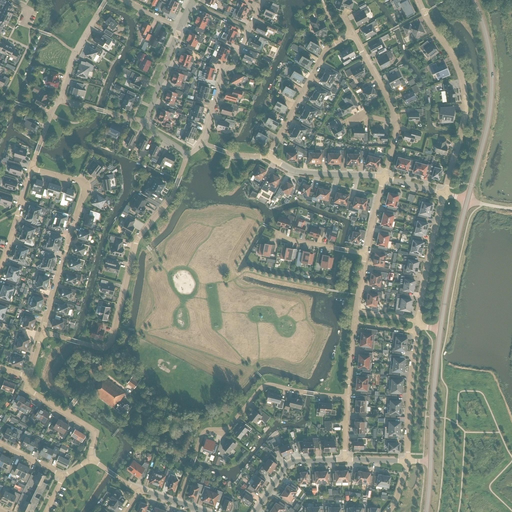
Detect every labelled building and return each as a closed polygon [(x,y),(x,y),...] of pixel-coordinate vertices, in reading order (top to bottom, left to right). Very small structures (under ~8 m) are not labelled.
[(2,0),(1,0),(0,2),(0,4),(3,6),(2,9),(4,10),(9,13),(11,10),(12,10),(13,8),(11,7),(12,5),(2,0)] [(168,5),(176,8),(179,3),(172,0),(166,0),(167,0),(169,2),(168,5)] [(215,3),(216,0),(215,0),(205,0),(205,1),(211,4),(210,7),(216,10),(218,7),(217,6),(217,5),(215,3)] [(346,0),(338,0),(338,1),(337,0),(336,1),(335,3),(336,4),(337,4),(336,8),(343,10),(344,8),(351,10),(353,3),(347,1),(346,0)] [(407,0),(403,2),(401,0),(394,0),(392,1),(396,10),(402,7),(407,16),(414,12),(409,4),(407,0)] [(238,10),(246,14),(249,9),(243,6),(244,4),(239,1),(237,6),(239,8),(238,10)] [(174,14),(176,8),(168,5),(167,8),(164,6),(162,11),(164,12),(166,10),(174,14)] [(269,11),(266,9),(263,15),(272,19),(275,14),(276,14),(278,9),(271,6),(269,11)] [(367,7),(361,10),(363,14),(354,19),(358,26),(368,20),(365,15),(370,12),(367,7)] [(0,12),(0,14),(10,20),(13,14),(9,13),(4,10),(3,13),(0,12)] [(244,19),(246,14),(238,10),(237,13),(233,12),(231,17),(237,19),(238,17),(244,19)] [(197,17),(196,20),(206,24),(209,25),(212,20),(208,19),(210,15),(203,12),(202,16),(200,15),(198,17),(197,17)] [(0,14),(0,17),(0,18),(0,21),(5,24),(8,25),(10,20),(0,14)] [(113,20),(110,17),(105,22),(108,26),(108,27),(107,27),(104,32),(111,37),(113,34),(113,33),(117,30),(118,31),(115,28),(118,25),(115,22),(115,21),(113,20)] [(328,31),(324,23),(321,25),(317,19),(311,22),(314,29),(313,29),(315,34),(315,35),(316,35),(316,36),(321,34),(322,37),(327,35),(325,32),(328,31)] [(204,29),(206,24),(196,20),(195,22),(196,23),(195,25),(197,26),(195,30),(203,34),(205,30),(204,29)] [(377,25),(375,21),(368,25),(370,27),(362,31),(364,35),(363,35),(366,40),(370,37),(370,36),(376,33),(373,28),(377,25)] [(147,34),(151,26),(144,23),(140,32),(144,34),(143,38),(148,40),(151,35),(147,34)] [(425,33),(420,23),(411,28),(410,25),(403,28),(407,34),(412,32),(415,38),(425,33)] [(229,28),(227,34),(236,38),(238,33),(235,31),(236,28),(227,24),(226,27),(229,28)] [(266,28),(259,25),(255,31),(265,36),(266,31),(273,34),(274,32),(276,27),(268,24),(266,28)] [(198,42),(201,43),(201,42),(202,43),(204,40),(203,39),(204,36),(203,35),(203,34),(195,30),(193,34),(191,33),(190,35),(189,35),(188,37),(198,42)] [(167,34),(160,31),(156,38),(153,37),(149,44),(155,47),(158,41),(162,43),(167,34)] [(236,38),(227,34),(224,32),(221,38),(221,37),(219,41),(225,43),(226,40),(233,43),(236,38)] [(103,38),(97,35),(94,41),(103,46),(105,43),(109,46),(113,39),(105,35),(103,38)] [(195,47),(198,42),(188,37),(186,40),(187,41),(186,43),(188,44),(187,48),(194,51),(196,47),(195,47)] [(267,40),(260,37),(258,41),(252,39),(249,45),(258,49),(261,43),(264,45),(265,44),(267,40)] [(319,41),(313,37),(307,39),(309,44),(306,48),(316,54),(318,51),(318,52),(320,49),(319,48),(320,47),(316,45),(319,41)] [(382,44),(380,41),(373,44),(373,45),(370,47),(370,48),(369,48),(370,50),(371,50),(373,53),(379,50),(381,53),(386,51),(384,46),(382,46),(381,45),(382,44)] [(430,45),(427,41),(419,47),(422,51),(424,50),(425,51),(423,53),(427,58),(430,57),(433,60),(437,57),(435,55),(439,52),(432,44),(430,45)] [(218,52),(227,56),(230,51),(223,48),(224,45),(219,42),(217,45),(221,47),(218,52)] [(4,43),(0,52),(3,53),(1,58),(3,59),(5,54),(9,46),(4,43)] [(5,54),(3,59),(5,60),(7,55),(10,57),(13,51),(15,48),(9,46),(5,54)] [(90,47),(85,55),(93,60),(96,62),(99,56),(100,56),(103,51),(96,47),(95,50),(90,47)] [(344,65),(351,61),(349,58),(355,55),(351,48),(348,50),(347,49),(344,50),(345,52),(341,54),(344,59),(341,61),(344,65)] [(180,58),(190,62),(193,63),(194,60),(193,58),(191,58),(192,56),(191,56),(193,52),(186,50),(185,54),(183,53),(182,55),(181,55),(180,58)] [(13,51),(10,57),(13,58),(12,61),(17,63),(18,62),(20,56),(18,55),(19,53),(17,52),(16,53),(13,51)] [(225,61),(227,56),(218,52),(215,51),(213,55),(209,62),(216,64),(218,58),(225,61)] [(257,54),(250,51),(248,56),(245,54),(242,60),(251,64),(254,59),(255,59),(257,54)] [(393,56),(390,51),(384,54),(386,58),(378,62),(382,69),(391,64),(388,59),(393,56)] [(146,55),(140,52),(137,58),(142,61),(139,68),(146,71),(149,66),(151,62),(144,59),(146,55)] [(304,52),(299,54),(301,59),(298,63),(308,69),(309,66),(310,67),(312,63),(311,63),(312,62),(308,60),(311,55),(304,52)] [(188,67),(190,62),(180,58),(179,61),(180,61),(179,64),(181,65),(180,69),(186,71),(187,67),(188,67)] [(94,66),(86,62),(85,66),(80,65),(77,76),(87,78),(89,71),(92,72),(94,66)] [(202,71),(204,72),(214,75),(215,69),(208,67),(209,64),(203,62),(202,65),(204,66),(202,71)] [(437,67),(436,63),(429,66),(432,75),(435,73),(437,79),(450,74),(447,68),(446,68),(444,64),(437,67)] [(296,67),(291,69),(292,74),(290,78),(300,84),(301,81),(302,82),(304,78),(303,78),(304,77),(300,75),(302,70),(296,67)] [(365,74),(362,67),(353,72),(351,68),(345,72),(348,77),(353,75),(355,79),(365,74)] [(399,71),(398,71),(396,68),(389,72),(391,75),(389,76),(392,81),(389,83),(392,89),(397,86),(398,89),(406,85),(404,81),(402,81),(400,82),(398,79),(402,77),(399,71)] [(323,73),(322,75),(333,81),(335,78),(341,76),(340,74),(333,70),(331,73),(326,70),(324,73),(323,73)] [(58,73),(51,71),(50,77),(48,77),(46,85),(50,86),(49,87),(53,88),(53,87),(57,88),(59,80),(57,79),(58,73)] [(175,72),(173,77),(182,80),(184,75),(187,76),(188,73),(182,71),(181,74),(175,72)] [(141,76),(132,72),(129,80),(131,81),(129,86),(130,86),(130,87),(132,88),(132,87),(138,90),(141,83),(138,82),(141,76)] [(214,75),(204,72),(202,77),(199,76),(198,80),(204,81),(205,78),(212,80),(214,75)] [(243,76),(237,74),(237,75),(233,77),(232,77),(231,83),(237,85),(237,86),(241,87),(242,83),(245,83),(247,77),(243,76)] [(336,93),(338,89),(333,87),(332,84),(333,83),(332,83),(333,81),(322,75),(320,78),(321,78),(319,82),(323,84),(322,86),(336,93)] [(0,78),(0,84),(1,85),(0,86),(3,87),(4,85),(6,86),(9,79),(4,77),(3,79),(0,78)] [(182,80),(173,77),(171,82),(178,85),(177,88),(183,90),(184,87),(184,85),(181,84),(182,80)] [(200,88),(199,91),(208,94),(210,88),(207,87),(208,84),(199,82),(197,87),(200,88)] [(294,86),(288,82),(282,84),(284,89),(282,93),(292,99),(293,96),(294,97),(295,93),(295,92),(292,90),(294,86)] [(83,85),(77,83),(76,87),(77,87),(77,89),(71,87),(70,93),(84,97),(86,91),(81,90),(81,88),(82,88),(83,85)] [(455,101),(454,90),(450,90),(449,84),(443,84),(444,91),(446,91),(447,102),(455,101)] [(420,91),(416,85),(409,89),(411,93),(402,97),(406,105),(412,102),(411,101),(416,99),(414,94),(420,91)] [(371,89),(369,86),(363,89),(365,92),(363,93),(367,100),(369,98),(370,100),(374,98),(373,96),(376,95),(374,90),(374,91),(372,88),(371,89)] [(312,93),(323,99),(324,97),(331,95),(330,92),(323,88),(321,91),(316,88),(314,92),(313,91),(312,93)] [(166,96),(176,99),(177,96),(180,97),(181,95),(182,95),(183,92),(176,90),(175,93),(168,91),(166,96)] [(46,100),(49,94),(43,91),(39,97),(38,97),(35,103),(45,109),(46,107),(47,106),(49,102),(46,100)] [(135,97),(134,97),(136,94),(128,91),(126,95),(121,93),(118,99),(124,101),(121,107),(129,110),(135,97)] [(207,99),(208,94),(199,91),(198,94),(196,94),(195,99),(203,101),(204,99),(207,99)] [(242,92),(236,91),(235,94),(227,91),(225,99),(236,102),(237,96),(241,97),(242,92)] [(322,102),(323,99),(312,93),(311,96),(312,96),(310,99),(315,102),(314,105),(321,109),(323,108),(322,102)] [(358,106),(352,95),(346,98),(349,104),(340,109),(343,114),(344,114),(345,115),(348,113),(348,112),(358,106)] [(174,104),(176,99),(166,96),(164,101),(171,104),(170,107),(176,109),(177,106),(174,104)] [(284,105),(286,101),(280,97),(274,99),(276,104),(274,108),(284,114),(285,111),(285,112),(287,109),(287,108),(287,107),(284,105)] [(194,111),(203,113),(204,107),(201,107),(202,104),(195,102),(194,105),(195,105),(194,111)] [(231,108),(223,105),(221,113),(230,116),(232,112),(234,113),(234,111),(237,112),(239,106),(232,104),(231,108)] [(303,110),(302,112),(313,118),(314,115),(321,113),(320,111),(313,107),(311,110),(306,107),(304,110),(303,110)] [(454,115),(453,107),(441,108),(440,113),(443,114),(442,123),(451,122),(451,121),(453,121),(454,115)] [(162,109),(160,115),(169,118),(170,115),(173,116),(175,111),(169,109),(168,112),(162,109)] [(415,109),(415,113),(409,113),(409,121),(419,121),(419,116),(422,116),(422,109),(415,109)] [(201,119),(203,113),(194,111),(192,116),(191,116),(190,119),(197,121),(198,118),(201,119)] [(313,118),(302,112),(301,114),(302,115),(300,118),(305,121),(304,123),(311,127),(313,127),(311,120),(313,118)] [(271,114),(265,115),(267,121),(265,125),(275,130),(276,128),(277,128),(278,125),(278,123),(275,121),(277,117),(271,114)] [(26,121),(23,126),(26,128),(26,129),(30,134),(31,133),(32,131),(35,132),(35,133),(39,127),(32,123),(33,119),(26,115),(24,120),(26,121)] [(169,118),(160,115),(158,120),(164,123),(163,125),(169,128),(170,125),(171,122),(168,121),(169,118)] [(227,123),(219,121),(218,125),(217,125),(217,126),(217,129),(222,130),(222,129),(227,131),(229,126),(233,128),(235,121),(228,119),(227,123)] [(184,129),(186,130),(194,134),(197,128),(194,127),(195,124),(188,122),(187,125),(186,124),(184,129)] [(339,127),(336,122),(330,125),(333,131),(332,131),(336,138),(345,133),(345,132),(345,131),(344,129),(343,129),(341,126),(339,127)] [(122,128),(112,123),(107,134),(117,139),(118,136),(121,137),(126,127),(123,126),(122,128)] [(293,128),(292,130),(303,136),(304,134),(311,132),(310,129),(303,125),(301,128),(296,125),(294,129),(293,128)] [(261,128),(255,130),(257,135),(255,139),(265,144),(266,142),(268,139),(268,138),(265,136),(267,131),(261,128)] [(364,129),(354,129),(354,137),(364,137),(363,140),(364,140),(363,143),(367,143),(367,140),(367,133),(364,133),(364,129)] [(384,135),(384,130),(374,129),(373,137),(381,137),(381,142),(387,142),(387,135),(384,135)] [(194,134),(186,130),(184,135),(183,135),(181,139),(188,142),(189,138),(192,139),(194,134)] [(303,136),(292,130),(291,133),(292,133),(290,136),(295,139),(294,142),(301,146),(303,145),(301,139),(303,136)] [(421,133),(412,131),(411,134),(405,132),(404,139),(407,140),(407,141),(413,143),(414,138),(420,140),(421,133)] [(136,136),(130,133),(125,142),(129,144),(127,148),(133,150),(136,144),(133,143),(136,136)] [(144,150),(148,142),(141,139),(137,148),(141,150),(139,155),(144,158),(147,151),(144,150)] [(446,141),(440,139),(438,145),(437,144),(435,152),(442,154),(444,155),(444,157),(446,151),(447,147),(444,146),(446,141)] [(160,148),(153,145),(149,154),(153,156),(151,161),(156,163),(159,157),(156,155),(160,148)] [(303,157),(303,149),(297,146),(293,153),(290,153),(286,152),(286,157),(287,157),(287,160),(290,160),(290,162),(295,164),(295,163),(294,163),(294,161),(297,161),(297,157),(303,157)] [(16,148),(14,156),(15,156),(14,160),(21,162),(22,159),(24,159),(24,160),(28,149),(27,149),(27,152),(16,148)] [(315,163),(315,153),(307,153),(307,151),(303,149),(303,157),(309,157),(309,161),(308,160),(308,164),(312,164),(312,163),(315,163)] [(315,153),(315,163),(318,163),(318,164),(322,164),(322,161),(321,161),(321,156),(324,157),(324,150),(315,150),(315,153)] [(335,150),(331,150),(325,150),(325,157),(328,157),(328,161),(327,165),(332,165),(332,164),(334,164),(335,150)] [(335,150),(334,164),(337,164),(337,165),(341,165),(341,161),(340,161),(341,157),(343,157),(344,151),(335,150)] [(353,164),(354,154),(348,154),(348,151),(345,151),(344,157),(347,157),(347,162),(347,165),(351,165),(351,164),(353,164)] [(360,155),(354,154),(353,164),(356,164),(356,165),(360,166),(360,162),(360,158),(363,158),(363,151),(360,151),(360,155)] [(375,154),(369,153),(369,152),(366,152),(364,158),(367,159),(366,163),(365,163),(364,166),(368,167),(369,166),(371,167),(374,155),(375,154)] [(175,158),(166,154),(164,159),(160,157),(157,164),(163,166),(165,161),(172,164),(174,160),(175,160),(175,159),(175,158)] [(374,155),(371,167),(374,168),(373,169),(377,170),(378,166),(379,163),(382,164),(384,155),(384,156),(380,155),(380,157),(374,155)] [(399,170),(401,170),(404,159),(399,158),(399,156),(396,156),(393,165),(396,166),(396,168),(400,169),(399,170)] [(404,159),(401,170),(403,171),(403,169),(407,171),(408,169),(411,170),(413,160),(410,159),(410,161),(404,159)] [(8,160),(7,166),(10,167),(9,173),(19,176),(19,178),(22,168),(19,167),(20,164),(8,160)] [(413,160),(411,170),(414,170),(413,172),(417,173),(417,174),(419,175),(421,164),(416,163),(416,161),(413,160)] [(97,174),(100,176),(106,168),(101,164),(99,166),(95,163),(88,172),(86,170),(94,177),(97,174)] [(421,164),(419,175),(420,175),(421,174),(425,175),(425,173),(428,174),(431,165),(427,164),(427,166),(421,164)] [(431,165),(428,174),(433,176),(432,177),(439,179),(440,175),(441,176),(442,172),(441,171),(442,170),(435,168),(436,165),(431,164),(431,165)] [(267,170),(263,168),(263,169),(259,167),(258,170),(256,169),(253,173),(254,172),(256,174),(255,176),(256,177),(253,181),(253,182),(261,189),(261,188),(266,179),(264,178),(264,176),(263,176),(265,173),(267,170)] [(111,189),(109,179),(114,178),(113,174),(105,176),(106,180),(102,180),(104,190),(111,189)] [(279,181),(280,178),(277,176),(273,174),(271,177),(272,177),(270,179),(267,178),(261,189),(267,193),(269,190),(274,193),(277,188),(276,187),(276,186),(278,186),(280,182),(279,181)] [(16,179),(4,175),(2,181),(6,182),(4,188),(15,191),(14,193),(18,183),(17,183),(15,182),(16,179)] [(36,184),(34,184),(32,190),(37,191),(36,194),(42,195),(44,189),(41,188),(41,186),(42,186),(43,182),(37,180),(36,184)] [(156,180),(152,188),(147,185),(143,193),(149,197),(152,192),(158,195),(161,189),(162,189),(163,189),(165,187),(164,186),(163,185),(164,184),(162,183),(161,182),(159,181),(158,181),(156,180)] [(277,192),(275,197),(276,198),(278,197),(280,194),(283,196),(285,192),(289,195),(290,192),(292,193),(292,194),(293,189),(292,188),(293,186),(290,184),(291,183),(287,181),(285,184),(286,184),(284,188),(280,187),(277,192)] [(52,196),(55,185),(49,184),(48,188),(48,190),(45,189),(43,196),(46,197),(47,194),(52,196)] [(311,185),(307,184),(307,185),(303,184),(303,187),(301,187),(299,191),(302,191),(301,194),(305,195),(305,199),(311,200),(313,194),(309,193),(310,189),(311,185)] [(62,187),(55,185),(52,196),(55,197),(54,199),(60,201),(62,195),(59,194),(60,192),(62,187)] [(322,199),(324,189),(321,189),(322,188),(318,187),(317,190),(316,195),(314,194),(312,200),(315,201),(317,202),(318,198),(322,199)] [(74,191),(68,189),(66,194),(67,194),(66,196),(63,195),(60,204),(64,206),(64,205),(67,205),(68,200),(72,202),(74,195),(73,195),(74,191)] [(326,190),(324,189),(322,199),(325,200),(324,204),(329,206),(331,198),(328,198),(329,193),(330,193),(331,190),(327,189),(326,190)] [(11,194),(0,190),(0,196),(1,197),(0,201),(0,202),(10,206),(10,208),(13,198),(10,197),(11,194)] [(340,204),(343,194),(340,193),(340,192),(336,191),(335,195),(336,195),(335,199),(332,199),(330,205),(333,206),(334,202),(340,204)] [(387,197),(386,199),(397,201),(399,196),(400,196),(401,193),(397,192),(397,195),(389,193),(388,197),(387,197)] [(345,195),(343,194),(340,204),(343,205),(343,208),(348,209),(350,203),(347,202),(348,198),(349,195),(345,194),(345,195)] [(109,205),(113,200),(107,196),(105,200),(97,195),(94,200),(91,204),(95,206),(101,209),(105,202),(109,205)] [(355,196),(354,199),(355,200),(353,204),(351,203),(349,211),(358,213),(359,208),(361,199),(359,198),(359,197),(355,196)] [(136,203),(132,210),(141,215),(145,208),(143,207),(146,201),(139,197),(136,203)] [(364,199),(361,199),(359,208),(362,209),(361,214),(367,215),(369,206),(366,205),(366,202),(367,203),(368,199),(364,198),(364,199)] [(397,201),(386,199),(386,200),(387,201),(386,205),(388,205),(387,208),(396,210),(397,207),(396,207),(397,201)] [(423,202),(421,208),(432,211),(433,209),(431,209),(433,205),(425,203),(425,200),(422,199),(421,202),(423,202)] [(27,212),(39,216),(40,213),(46,210),(45,208),(37,206),(36,209),(30,207),(29,210),(28,210),(27,212)] [(432,211),(421,208),(420,213),(418,213),(418,216),(427,219),(428,216),(430,216),(431,212),(432,212),(432,211)] [(55,217),(55,221),(67,224),(67,221),(66,221),(67,217),(67,218),(62,216),(63,213),(54,211),(52,212),(55,217)] [(95,219),(98,220),(100,214),(97,213),(91,211),(89,215),(85,214),(84,217),(86,218),(86,219),(84,225),(91,227),(92,222),(94,223),(95,219)] [(382,217),(381,219),(392,221),(394,216),(395,216),(396,213),(387,211),(386,213),(384,213),(383,217),(382,217)] [(38,219),(39,216),(27,212),(26,215),(27,215),(26,219),(32,220),(31,223),(39,226),(41,225),(38,219)] [(295,217),(289,215),(287,220),(279,217),(277,225),(281,226),(280,227),(284,228),(284,227),(288,228),(290,222),(293,223),(295,217)] [(129,217),(126,223),(125,223),(121,230),(130,235),(134,228),(131,226),(135,221),(129,217)] [(418,222),(417,227),(427,230),(428,228),(427,228),(428,224),(426,223),(426,220),(417,218),(416,221),(418,222)] [(296,224),(294,230),(303,233),(305,229),(308,230),(310,223),(305,221),(298,219),(296,224)] [(392,221),(381,219),(381,220),(382,221),(381,225),(383,225),(382,228),(392,230),(392,227),(391,227),(392,221)] [(67,224),(55,221),(54,223),(48,226),(49,229),(57,231),(58,228),(64,230),(63,230),(64,230),(65,226),(66,227),(67,224)] [(21,232),(32,236),(33,233),(39,230),(38,228),(30,226),(29,229),(24,227),(23,230),(21,230),(21,232)] [(325,228),(319,227),(318,230),(311,228),(309,235),(318,238),(319,235),(322,236),(325,228)] [(427,230),(417,227),(415,233),(414,232),(413,235),(422,238),(423,235),(425,235),(426,231),(427,231),(427,230)] [(338,232),(331,230),(331,229),(328,228),(325,235),(329,236),(328,239),(334,241),(336,237),(337,237),(338,232)] [(86,232),(80,231),(79,233),(78,234),(78,235),(77,236),(78,236),(78,238),(87,240),(89,236),(92,236),(93,231),(87,229),(86,232)] [(364,239),(366,230),(366,231),(358,229),(358,233),(352,232),(349,236),(350,236),(350,235),(352,236),(351,242),(355,243),(355,244),(359,244),(359,241),(359,238),(364,239)] [(50,238),(49,241),(61,244),(61,241),(60,241),(61,237),(61,238),(56,236),(57,233),(48,231),(46,232),(50,238)] [(378,239),(388,241),(389,236),(390,236),(391,233),(382,231),(381,234),(379,233),(378,237),(378,239)] [(31,239),(32,236),(21,232),(20,235),(21,235),(20,239),(25,240),(24,244),(32,246),(34,245),(31,239)] [(412,246),(423,249),(423,247),(422,247),(423,243),(421,242),(422,239),(413,237),(412,240),(413,241),(412,246)] [(387,247),(388,241),(378,239),(377,241),(378,241),(377,245),(379,245),(378,248),(387,250),(388,247),(387,247)] [(114,247),(112,254),(112,255),(116,256),(116,255),(122,256),(124,249),(121,249),(123,242),(116,240),(115,247),(114,247)] [(61,244),(49,241),(48,243),(42,247),(43,249),(51,251),(52,248),(58,250),(57,250),(58,250),(59,246),(60,247),(61,244)] [(260,245),(258,254),(262,255),(269,257),(270,254),(273,255),(275,245),(272,245),(265,243),(264,245),(260,245)] [(81,247),(76,245),(75,248),(74,248),(74,249),(73,250),(73,251),(74,251),(74,252),(83,255),(84,250),(87,251),(89,246),(82,244),(81,247)] [(14,252),(26,256),(27,253),(33,251),(32,248),(24,246),(23,249),(17,247),(16,250),(15,250),(14,252)] [(423,250),(423,249),(412,246),(411,252),(410,251),(409,255),(418,257),(419,254),(421,254),(422,250),(423,250)] [(282,249),(280,258),(284,259),(284,260),(291,261),(292,258),(295,259),(297,249),(293,249),(286,248),(286,249),(282,249)] [(300,249),(296,265),(300,266),(301,263),(308,264),(308,263),(312,264),(313,256),(310,254),(310,252),(303,251),(300,249)] [(44,258),(43,261),(55,264),(55,262),(54,261),(55,258),(50,256),(51,253),(43,251),(40,252),(44,258)] [(25,259),(26,256),(14,252),(13,255),(14,255),(13,259),(19,260),(18,263),(26,266),(28,265),(25,259)] [(375,255),(374,259),(384,261),(385,258),(388,258),(389,253),(383,252),(383,255),(375,254),(375,255)] [(319,253),(317,263),(321,264),(320,267),(327,268),(327,267),(331,268),(333,259),(329,258),(329,256),(322,255),(319,253)] [(408,266),(418,268),(419,264),(418,264),(419,262),(411,260),(412,258),(404,256),(403,260),(408,262),(408,266)] [(77,262),(71,260),(71,262),(70,263),(69,264),(69,265),(70,266),(69,267),(79,270),(80,265),(83,266),(85,261),(78,259),(77,262)] [(115,263),(115,261),(117,261),(107,259),(105,265),(108,266),(106,271),(118,274),(117,276),(120,266),(116,265),(115,264),(115,263)] [(384,261),(374,259),(373,263),(374,263),(373,264),(381,266),(380,270),(388,272),(389,266),(384,264),(384,261)] [(55,264),(43,261),(42,264),(36,267),(37,269),(45,271),(46,268),(52,270),(51,270),(52,270),(53,266),(54,267),(55,264)] [(8,270),(7,272),(18,275),(20,270),(21,271),(22,267),(13,264),(12,267),(10,266),(9,270),(8,270)] [(417,271),(418,268),(408,266),(407,268),(403,269),(403,273),(408,274),(409,271),(416,273),(417,271)] [(18,275),(7,272),(7,273),(8,274),(6,278),(8,278),(7,281),(16,284),(17,281),(16,281),(18,275)] [(38,272),(36,277),(35,281),(38,281),(49,284),(49,283),(49,282),(49,281),(49,279),(44,277),(45,274),(38,272)] [(371,275),(370,279),(381,281),(381,278),(387,277),(387,273),(380,272),(379,275),(372,274),(371,275)] [(73,276),(67,275),(66,277),(66,278),(65,278),(65,279),(64,280),(65,280),(65,282),(74,285),(76,280),(80,281),(82,276),(80,275),(74,273),(73,276)] [(404,285),(414,287),(415,283),(415,281),(407,280),(408,277),(401,276),(400,280),(405,282),(404,285)] [(381,281),(370,279),(369,283),(370,283),(370,285),(377,286),(377,289),(383,290),(383,285),(380,284),(381,281)] [(101,280),(100,287),(103,288),(101,292),(113,295),(115,287),(107,285),(108,281),(101,280)] [(49,284),(38,281),(37,285),(34,284),(33,289),(40,291),(40,288),(46,290),(47,287),(48,286),(48,285),(49,284)] [(1,289),(1,291),(11,294),(11,295),(14,296),(16,290),(14,290),(16,286),(7,283),(6,286),(4,285),(2,289),(1,289)] [(414,290),(414,287),(404,285),(404,288),(400,288),(399,293),(405,294),(406,291),(413,292),(413,290),(414,290)] [(68,291),(63,289),(62,292),(61,292),(61,293),(60,294),(60,295),(61,295),(61,297),(70,299),(71,295),(74,295),(76,290),(69,288),(68,291)] [(11,294),(1,291),(0,292),(1,293),(0,295),(0,296),(2,297),(1,300),(10,303),(11,300),(9,300),(11,295),(11,294)] [(29,297),(28,301),(43,305),(43,304),(43,303),(43,302),(43,301),(43,299),(38,297),(39,294),(32,292),(30,298),(29,297)] [(367,299),(377,301),(378,298),(381,297),(382,293),(376,292),(376,295),(368,294),(368,296),(367,295),(367,299)] [(397,294),(396,299),(397,299),(397,304),(401,304),(411,306),(412,302),(411,302),(412,300),(404,299),(405,295),(397,294)] [(377,304),(377,301),(367,299),(366,303),(367,303),(366,305),(374,306),(373,311),(379,312),(380,305),(377,304)] [(43,305),(28,301),(27,304),(28,305),(27,309),(33,311),(34,308),(40,310),(41,308),(41,307),(42,306),(42,305),(43,305)] [(100,301),(99,306),(101,306),(98,318),(106,320),(109,308),(107,307),(108,303),(100,301)] [(0,311),(4,313),(6,308),(8,308),(9,305),(0,302),(0,311)] [(73,305),(65,303),(64,306),(58,304),(58,307),(57,307),(56,308),(56,309),(56,310),(57,310),(56,311),(68,315),(69,310),(71,309),(72,310),(73,305)] [(396,308),(395,314),(402,315),(403,310),(410,311),(410,309),(411,310),(411,306),(401,304),(397,304),(396,308)] [(21,321),(35,325),(35,324),(35,323),(35,322),(35,321),(35,319),(30,317),(31,314),(24,312),(22,317),(21,317),(20,321),(21,321)] [(64,329),(67,320),(60,318),(60,321),(54,319),(52,326),(53,327),(53,328),(54,328),(55,328),(56,328),(57,328),(61,329),(61,328),(64,329)] [(34,325),(35,325),(21,321),(20,324),(19,329),(26,331),(26,328),(32,330),(33,328),(33,327),(34,326),(34,325)] [(91,336),(95,337),(94,339),(98,340),(98,338),(102,339),(102,337),(103,337),(104,334),(103,334),(104,332),(100,331),(101,329),(103,324),(96,322),(94,329),(93,329),(91,336)] [(361,337),(361,339),(371,340),(372,337),(374,338),(374,335),(376,335),(377,330),(367,329),(368,329),(368,334),(361,333),(360,337),(361,337)] [(15,341),(29,345),(29,344),(29,343),(29,342),(29,339),(24,338),(25,335),(16,332),(15,337),(19,339),(18,342),(15,341)] [(393,345),(406,346),(406,342),(407,342),(408,339),(402,338),(403,334),(393,332),(392,340),(394,340),(393,345)] [(371,340),(361,339),(361,342),(360,342),(359,346),(366,346),(366,349),(365,349),(365,350),(373,351),(373,345),(371,344),(371,340)] [(28,346),(29,345),(15,341),(13,350),(19,352),(20,349),(26,350),(27,348),(27,347),(28,346)] [(406,347),(406,346),(393,345),(392,353),(400,354),(400,353),(399,353),(399,350),(406,351),(407,347),(406,347)] [(12,364),(21,367),(22,365),(22,366),(23,365),(23,364),(23,363),(23,362),(23,360),(18,358),(19,354),(11,352),(9,356),(11,356),(9,363),(12,364)] [(369,362),(369,359),(372,359),(372,353),(364,352),(364,353),(366,353),(365,356),(358,355),(358,359),(359,359),(359,361),(369,362)] [(394,361),(394,365),(404,366),(404,363),(405,363),(405,360),(398,359),(398,356),(400,356),(390,355),(390,358),(391,358),(390,361),(394,361)] [(371,363),(369,362),(359,361),(359,364),(357,364),(357,367),(364,368),(364,371),(363,371),(362,371),(370,372),(371,369),(371,363)] [(394,365),(391,364),(390,368),(389,374),(398,375),(397,374),(397,371),(404,372),(405,368),(403,368),(404,366),(394,365)] [(357,381),(357,383),(367,384),(367,381),(371,381),(371,379),(372,379),(372,375),(362,374),(364,375),(363,378),(356,377),(356,381),(357,381)] [(90,389),(90,390),(114,408),(124,415),(131,407),(124,402),(123,403),(122,403),(121,404),(118,402),(126,393),(103,376),(100,380),(99,379),(91,389),(90,389)] [(390,380),(389,386),(402,387),(402,384),(403,384),(404,381),(396,380),(396,377),(398,377),(388,376),(388,380),(390,380)] [(138,383),(136,382),(131,378),(127,383),(134,388),(138,383)] [(16,384),(4,380),(1,389),(13,393),(16,384)] [(369,384),(367,384),(357,383),(357,386),(355,386),(355,389),(362,390),(362,393),(361,393),(371,394),(371,391),(369,390),(369,384)] [(402,387),(389,386),(389,389),(387,389),(387,392),(389,392),(388,395),(396,396),(395,396),(395,393),(403,393),(403,390),(402,389),(402,387)] [(281,399),(282,396),(269,393),(267,401),(278,403),(277,408),(282,409),(284,400),(281,399)] [(21,407),(26,399),(21,396),(21,397),(18,402),(15,401),(11,407),(14,408),(15,408),(19,410),(21,407)] [(356,399),(356,403),(356,404),(356,406),(365,406),(365,401),(367,401),(367,396),(360,396),(360,399),(356,399)] [(289,406),(300,409),(302,401),(298,400),(298,399),(295,399),(291,398),(290,404),(286,403),(285,409),(288,410),(289,406)] [(388,407),(400,408),(400,405),(402,405),(402,402),(395,401),(395,398),(396,398),(388,398),(388,404),(388,407)] [(26,399),(21,407),(19,410),(27,415),(30,410),(27,408),(31,403),(31,402),(26,399)] [(10,404),(4,400),(1,406),(6,409),(10,404)] [(323,403),(319,403),(318,409),(317,409),(316,412),(325,413),(326,403),(324,403),(324,404),(323,403)] [(333,404),(328,404),(327,404),(327,403),(326,403),(325,413),(330,413),(330,414),(335,415),(335,410),(332,410),(333,404)] [(356,408),(355,408),(355,413),(359,413),(359,416),(366,416),(366,411),(365,411),(365,406),(356,406),(355,407),(356,407),(356,408)] [(400,410),(400,408),(388,407),(387,413),(385,413),(385,417),(395,417),(394,417),(394,414),(401,414),(402,411),(400,410)] [(40,419),(45,411),(40,408),(36,414),(34,412),(31,417),(35,420),(37,417),(40,419)] [(260,419),(265,423),(270,417),(263,412),(261,416),(253,410),(250,413),(249,413),(248,415),(248,416),(247,417),(252,421),(252,420),(256,423),(260,419)] [(50,414),(45,411),(40,419),(42,420),(41,424),(46,427),(49,421),(46,420),(49,414),(50,414)] [(355,426),(354,427),(364,427),(366,427),(366,422),(365,422),(366,417),(359,417),(359,420),(355,420),(355,424),(355,426)] [(59,430),(64,422),(58,419),(58,420),(59,420),(55,425),(52,424),(49,429),(53,431),(56,429),(59,430)] [(389,423),(389,429),(399,429),(399,426),(401,427),(401,423),(393,423),(394,420),(395,420),(395,419),(387,419),(387,422),(389,423)] [(69,426),(64,422),(59,430),(61,432),(60,435),(64,438),(67,433),(65,431),(68,426),(69,426)] [(9,439),(14,427),(6,424),(4,429),(7,430),(4,436),(3,437),(9,439)] [(249,431),(251,429),(247,425),(245,427),(241,425),(234,434),(240,439),(248,430),(249,431)] [(20,437),(22,431),(14,427),(9,439),(14,442),(14,441),(17,435),(20,437)] [(354,429),(354,434),(358,434),(358,437),(365,437),(365,432),(366,432),(366,427),(364,427),(354,427),(354,428),(355,428),(355,429),(354,429)] [(399,429),(389,429),(385,429),(384,438),(394,438),(393,438),(393,435),(400,435),(401,432),(399,432),(399,429)] [(83,435),(75,430),(72,435),(75,437),(72,442),(79,445),(81,441),(82,441),(84,437),(83,436),(83,435)] [(27,448),(31,439),(28,438),(29,435),(28,434),(28,432),(25,431),(22,438),(25,439),(22,445),(21,445),(27,448)] [(33,441),(31,439),(27,448),(32,450),(35,444),(38,445),(40,440),(36,438),(33,441)] [(313,443),(308,443),(308,452),(315,452),(315,448),(318,448),(318,438),(313,438),(313,443)] [(366,438),(359,438),(359,441),(354,441),(354,450),(359,450),(359,449),(363,449),(363,444),(366,444),(366,438)] [(206,439),(203,448),(206,449),(205,450),(211,453),(211,452),(215,453),(218,445),(214,444),(215,442),(206,439)] [(222,448),(229,453),(236,444),(229,439),(222,448)] [(394,440),(386,440),(386,446),(389,446),(389,451),(400,451),(400,448),(399,447),(399,444),(393,444),(393,441),(394,441),(394,440)] [(45,457),(49,448),(46,447),(47,443),(42,441),(40,446),(43,448),(40,454),(39,454),(45,457)] [(284,446),(288,454),(294,452),(291,445),(294,444),(293,441),(288,443),(289,444),(284,446)] [(330,451),(329,442),(324,442),(324,441),(319,441),(319,444),(322,444),(322,452),(327,451),(328,451),(330,451)] [(308,452),(308,443),(303,443),(303,442),(298,442),(298,449),(301,449),(301,452),(308,452)] [(68,448),(62,445),(59,451),(65,453),(68,448)] [(281,457),(288,454),(284,446),(280,448),(279,446),(274,447),(276,451),(278,450),(281,457)] [(51,449),(49,448),(45,457),(50,459),(53,453),(56,454),(58,449),(54,447),(51,449)] [(150,454),(147,453),(145,455),(144,458),(145,460),(148,461),(151,460),(152,457),(150,454)] [(56,462),(65,466),(65,465),(67,466),(69,461),(68,461),(71,457),(67,454),(64,459),(59,456),(56,462)] [(269,459),(266,463),(274,469),(278,463),(274,460),(276,458),(270,454),(268,458),(269,459)] [(216,456),(213,464),(218,465),(219,464),(221,465),(223,459),(221,458),(221,457),(216,456)] [(7,457),(2,467),(5,469),(4,470),(9,473),(12,467),(9,466),(12,459),(7,457)] [(145,461),(144,463),(145,463),(144,467),(143,468),(135,462),(133,465),(132,464),(129,467),(131,468),(129,470),(138,477),(140,474),(141,475),(144,476),(144,477),(149,464),(149,463),(145,461)] [(16,474),(20,475),(24,465),(19,463),(20,463),(19,462),(16,469),(13,467),(10,473),(15,476),(16,474)] [(259,471),(266,476),(268,473),(270,474),(274,469),(266,463),(263,467),(262,467),(259,471)] [(24,465),(20,475),(23,477),(21,480),(27,482),(30,475),(27,474),(30,468),(29,467),(29,468),(24,465)] [(333,482),(342,482),(342,471),(336,471),(336,473),(332,473),(333,482)] [(342,471),(342,482),(351,481),(351,473),(347,473),(347,471),(342,471)] [(353,481),(362,483),(364,472),(358,471),(358,473),(355,473),(353,481)] [(35,491),(41,494),(46,484),(47,485),(47,484),(42,482),(45,476),(47,477),(39,473),(39,472),(36,477),(31,475),(32,473),(32,472),(25,486),(24,489),(16,505),(17,505),(18,503),(23,506),(20,511),(21,511),(23,511),(27,511),(30,507),(35,510),(35,509),(34,509),(39,499),(33,496),(30,503),(25,501),(28,496),(25,495),(29,486),(32,487),(34,483),(38,485),(35,491)] [(152,477),(150,483),(158,486),(158,484),(162,485),(165,476),(154,472),(152,477)] [(255,475),(252,479),(254,481),(262,486),(266,480),(260,476),(261,474),(259,472),(256,476),(255,475)] [(307,472),(300,473),(301,479),(297,479),(297,483),(310,483),(310,474),(307,474),(307,472)] [(312,483),(321,483),(321,472),(315,472),(315,474),(312,474),(312,483)] [(321,472),(321,483),(331,482),(330,473),(327,474),(327,472),(321,472)] [(364,472),(362,483),(372,484),(373,476),(370,475),(370,473),(364,472)] [(175,487),(176,487),(178,481),(177,481),(178,480),(174,479),(175,476),(170,474),(167,482),(170,483),(168,489),(174,491),(175,487)] [(373,485),(383,486),(384,476),(379,475),(378,477),(375,476),(373,485)] [(250,484),(247,489),(253,492),(255,490),(258,492),(262,486),(254,481),(252,479),(251,479),(248,483),(250,484)] [(192,485),(189,491),(190,492),(189,496),(195,498),(197,492),(200,493),(203,485),(197,483),(196,487),(192,485),(192,486),(192,485)] [(284,491),(293,497),(298,489),(291,484),(289,487),(288,486),(284,491)] [(209,503),(212,492),(209,491),(210,488),(205,486),(202,494),(205,495),(203,501),(209,503)] [(6,503),(11,494),(8,492),(9,490),(4,488),(1,493),(4,495),(1,501),(6,503)] [(216,494),(212,492),(209,503),(214,505),(217,499),(220,500),(222,492),(217,490),(216,494)] [(244,496),(241,500),(245,502),(244,503),(248,506),(253,499),(249,496),(251,494),(245,490),(242,494),(244,496)] [(288,504),(293,497),(284,491),(281,495),(283,497),(281,499),(288,504)] [(14,495),(11,494),(6,503),(11,506),(14,500),(17,501),(21,495),(15,492),(14,495)] [(120,506),(125,499),(122,498),(123,497),(118,494),(118,495),(114,492),(110,499),(113,501),(110,506),(115,509),(118,504),(120,506)] [(223,496),(221,503),(224,504),(222,508),(231,511),(232,506),(231,506),(232,502),(233,499),(229,498),(223,496)] [(273,508),(278,511),(282,511),(285,509),(283,508),(285,505),(279,501),(278,504),(276,503),(273,508)] [(147,505),(141,503),(139,507),(136,511),(148,511),(145,511),(147,505)]
